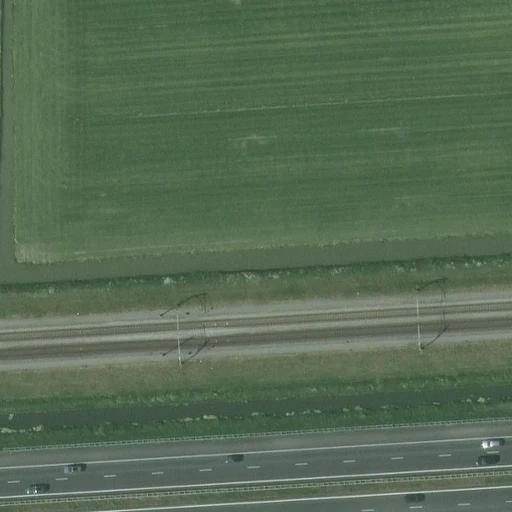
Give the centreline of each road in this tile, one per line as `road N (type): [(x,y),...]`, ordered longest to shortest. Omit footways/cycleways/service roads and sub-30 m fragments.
road 1 (motorway): [(511,453),(0,484)]
road 2 (motorway): [(356,511),(511,502)]
